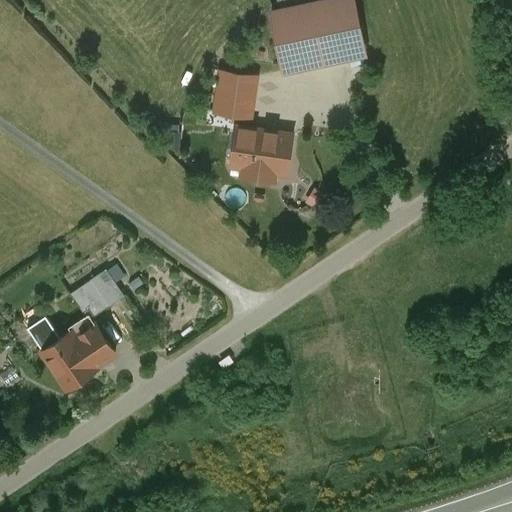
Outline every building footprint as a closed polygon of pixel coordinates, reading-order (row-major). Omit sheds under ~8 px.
[(352,0),(315,0),(271,9),(284,70),(363,53),(352,0)] [(256,75),(220,70),(214,109),(250,114),(256,75)] [(291,133),(236,125),(231,164),(249,166),(247,175),(267,178),(268,169),(281,171),(283,153),(288,153),(291,133)] [(310,186),(303,197),(317,205),(323,194),(310,186)] [(106,268),(70,292),(88,319),(124,295),(106,268)] [(95,322),(75,336),(95,365),(115,352),(95,322)] [(70,329),(40,349),(66,387),(96,367),(95,365),(75,336),(70,329)]
